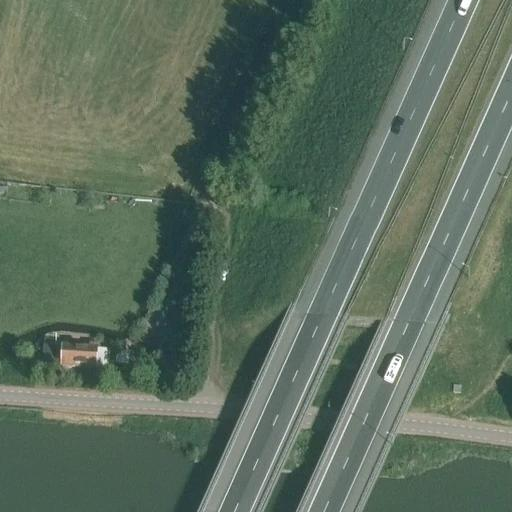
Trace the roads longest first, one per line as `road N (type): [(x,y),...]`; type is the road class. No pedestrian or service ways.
road 1 (motorway): [(464,0),(235,511)]
road 2 (tertiary): [(0,399),(511,442)]
road 3 (motorway): [(325,511),(511,92)]
